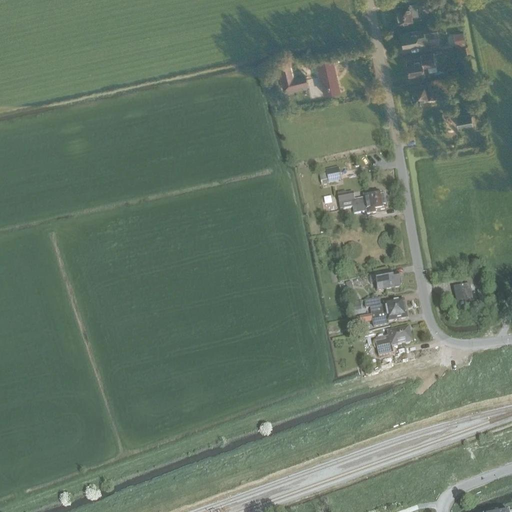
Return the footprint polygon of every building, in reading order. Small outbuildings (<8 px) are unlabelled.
[(418,16),(415,3),(395,6),(398,23),(412,21),(411,17),(418,16)] [(439,39),(436,22),(422,25),(423,29),(409,31),(410,32),(400,34),(402,47),(423,43),(422,35),(428,34),(429,40),(439,39)] [(464,45),(463,32),(453,33),(455,46),(464,45)] [(434,65),(432,53),(420,55),(420,58),(406,60),(408,75),(424,72),(423,67),(434,65)] [(471,70),(468,56),(456,59),(459,73),(471,70)] [(301,59),(290,61),(293,76),(304,74),(301,59)] [(339,91),(332,59),(316,62),(324,95),(339,91)] [(290,63),(278,66),(283,89),(295,87),(293,78),(290,63)] [(435,98),(432,79),(424,81),(424,84),(410,86),(413,100),(427,98),(428,100),(435,98)] [(470,113),(455,115),(458,127),(472,125),(470,113)] [(341,182),(338,169),(325,172),(328,185),(341,182)] [(352,208),(384,202),(383,194),(372,197),(371,195),(363,196),(363,199),(354,201),(352,192),(337,195),(340,210),(352,208)] [(384,202),(352,208),(353,215),(366,212),(366,215),(375,214),(374,212),(386,210),(384,202)] [(391,275),(391,272),(374,275),(377,291),(400,287),(398,274),(391,275)] [(474,308),(469,285),(453,288),(458,311),(474,308)] [(365,309),(369,308),(380,307),(380,306),(379,299),(364,301),(365,309)] [(382,307),(380,306),(380,307),(369,308),(371,315),(371,316),(405,310),(403,301),(383,304),(383,307),(382,307)] [(371,316),(371,315),(359,317),(360,324),(371,322),(371,321),(372,321),(373,330),(387,328),(386,323),(407,319),(405,310),(371,316)] [(411,343),(408,328),(387,332),(388,338),(385,339),(385,336),(375,339),(376,343),(375,343),(378,357),(393,354),(391,347),(411,343)]
